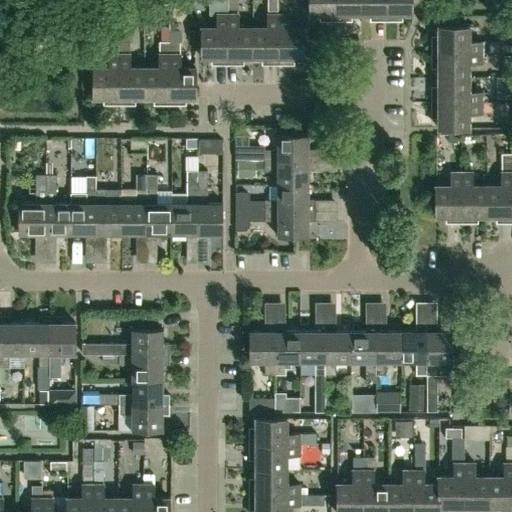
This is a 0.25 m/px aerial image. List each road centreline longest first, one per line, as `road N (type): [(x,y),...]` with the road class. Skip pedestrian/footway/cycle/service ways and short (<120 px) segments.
road 1 (residential): [(505,365),(506,282),(358,281)]
road 2 (residential): [(207,511),(203,282)]
road 3 (residential): [(0,281),(203,282)]
road 4 (residential): [(358,281),(358,91)]
road 5 (residential): [(358,281),(203,282)]
road 6 (residential): [(207,91),(358,91)]
